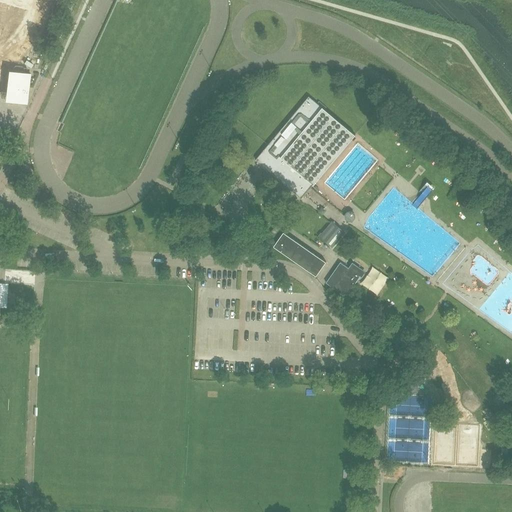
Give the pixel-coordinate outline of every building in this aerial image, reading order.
[(57,42),(65,26),(54,21),(53,22),(49,20),(42,34),(47,36),(46,37),(57,42)] [(27,103),(30,73),(14,72),(11,101),(27,103)] [(309,96),(268,144),(255,160),(270,172),(285,185),(302,198),(355,135),(309,96)] [(355,214),(351,211),(348,211),(345,215),(345,219),(349,221),(353,221),(355,218),(355,214)] [(318,236),(328,244),(339,230),(330,222),(318,236)] [(281,228),(277,225),(270,233),(274,237),(281,228)] [(296,262),(316,276),(326,262),(283,232),(278,240),(274,246),(296,262)] [(326,283),(346,296),(360,276),(363,272),(354,265),(351,269),(340,262),(326,283)]
